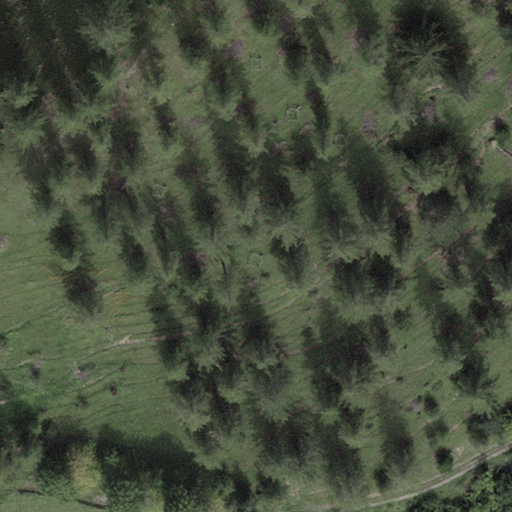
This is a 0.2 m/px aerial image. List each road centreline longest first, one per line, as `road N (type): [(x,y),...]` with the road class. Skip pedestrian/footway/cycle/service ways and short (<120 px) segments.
road 1 (track): [(511,446),(412,489),(287,511)]
road 2 (track): [(165,511),(0,485)]
